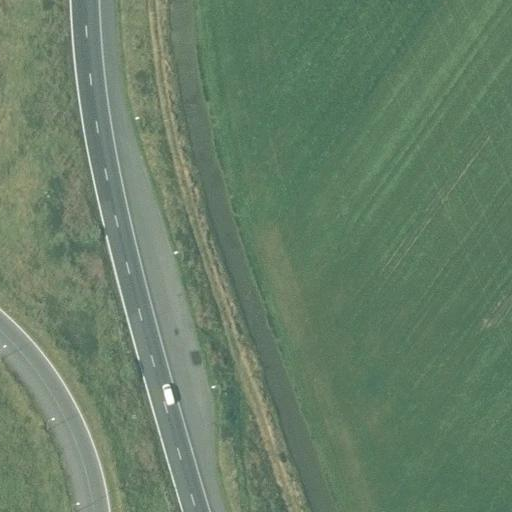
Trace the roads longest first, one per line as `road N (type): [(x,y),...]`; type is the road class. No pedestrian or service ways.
road 1 (motorway): [(199,511),(117,215),(87,0)]
road 2 (motorway): [(0,316),(35,350),(67,402),(94,465),(103,511)]
